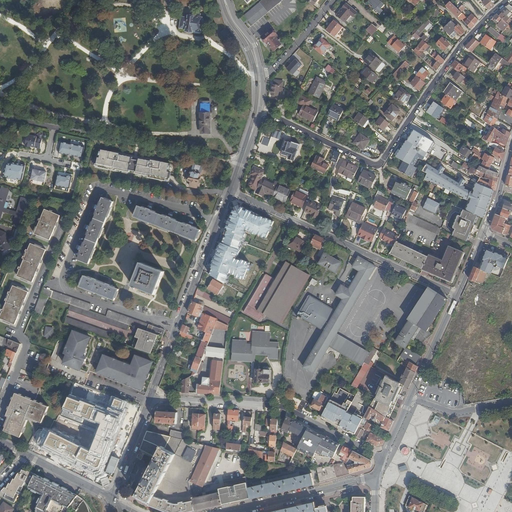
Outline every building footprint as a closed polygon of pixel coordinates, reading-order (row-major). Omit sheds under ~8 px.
[(282,0),(262,0),(244,15),(252,25),(282,0)] [(366,0),(373,6),(372,7),(374,9),(373,10),(377,13),(378,12),(380,14),(383,11),(381,9),(385,5),(379,0),(366,0)] [(482,2),(489,10),(495,5),(494,5),(489,0),(485,0),(484,1),(482,2)] [(450,2),(446,6),(458,17),(462,13),(461,12),(458,9),(450,2)] [(347,3),(337,15),(343,19),(345,16),(348,19),(352,15),(354,17),(358,12),(347,3)] [(511,13),(510,12),(505,8),(501,11),(510,19),(511,16),(511,13)] [(436,9),(431,15),(435,18),(440,12),(436,9)] [(55,15),(55,19),(66,17),(70,14),(66,10),(55,15)] [(510,19),(501,11),(497,15),(506,23),(510,19)] [(462,13),(458,17),(458,18),(460,20),(461,18),(465,23),(471,28),(472,29),(475,25),(468,19),(462,13)] [(202,18),(202,15),(195,14),(194,17),(188,16),(188,18),(181,17),(180,28),(187,29),(186,32),(193,33),(193,30),(200,31),(202,18)] [(472,14),(468,19),(475,25),(479,20),(472,14)] [(506,23),(497,15),(493,17),(495,19),(494,20),(499,25),(498,25),(504,31),(509,25),(508,24),(506,23)] [(423,40),(427,43),(429,40),(422,32),(425,28),(427,31),(432,25),(427,20),(422,25),(416,33),(419,36),(423,40)] [(335,37),(343,27),(335,21),(332,24),(331,26),(327,31),(335,37)] [(455,27),(450,23),(444,29),(449,33),(448,34),(452,38),(458,32),(462,36),(465,32),(458,24),(455,27)] [(373,35),(379,30),(373,24),(367,29),(373,35)] [(395,35),(395,36),(398,33),(390,26),(388,28),(395,35)] [(278,35),(272,28),(262,37),(274,50),(282,44),(276,37),(278,35)] [(395,35),(388,28),(385,31),(392,38),(395,35)] [(493,29),(490,33),(497,39),(500,35),(493,29)] [(481,44),(490,50),(496,42),(487,36),(481,44)] [(445,51),(450,44),(442,37),(437,44),(445,51)] [(319,43),(314,48),(322,55),(330,45),(323,38),(322,38),(319,43)] [(479,42),(474,38),(465,48),(472,52),(479,42)] [(399,53),(405,46),(398,40),(392,46),(399,53)] [(414,51),(424,60),(426,57),(422,53),(429,46),(427,43),(423,40),(414,51)] [(428,60),(426,62),(437,71),(442,65),(443,65),(446,61),(445,61),(435,52),(433,54),(436,57),(435,59),(437,61),(436,62),(435,62),(434,63),(432,62),(431,63),(428,60)] [(370,65),(368,68),(373,72),(375,70),(376,70),(382,62),(371,53),(365,61),(370,65)] [(510,63),(506,61),(496,54),(489,64),(487,66),(494,71),(500,62),(507,67),(508,66),(510,67),(511,64),(510,63)] [(471,56),(469,55),(462,65),(464,66),(466,63),(471,56)] [(475,74),(482,64),(471,56),(466,63),(464,66),(471,71),(475,74)] [(296,59),(287,69),(293,75),(302,65),(296,59)] [(462,65),(456,61),(451,67),(458,71),(459,72),(464,66),(462,65)] [(382,62),(376,70),(378,72),(380,72),(385,66),(385,64),(382,62)] [(471,71),(464,66),(459,72),(466,77),(467,75),(464,73),(465,71),(469,74),(471,71)] [(416,75),(417,76),(423,81),(430,73),(422,67),(416,75)] [(368,68),(362,74),(373,83),(379,76),(373,72),(368,68)] [(398,70),(392,76),(398,81),(401,77),(401,73),(398,70)] [(459,72),(458,71),(453,78),(461,84),(462,83),(466,77),(459,72)] [(419,90),(425,83),(423,81),(417,76),(411,83),(419,90)] [(323,84),(324,82),(316,78),(309,93),(319,98),(325,85),(323,84)] [(283,81),(275,80),(275,83),(274,83),(272,97),(277,97),(278,95),(279,95),(279,91),(282,91),(283,81)] [(462,91),(451,83),(444,93),(447,94),(456,101),(462,91)] [(507,87),(503,93),(508,97),(511,98),(511,99),(511,98),(511,89),(510,89),(507,87)] [(409,101),(412,96),(402,88),(394,98),(404,106),(409,101)] [(508,97),(503,93),(499,100),(498,100),(497,102),(504,106),(506,103),(508,97)] [(451,108),(456,101),(447,94),(442,102),(451,108)] [(314,121),(318,112),(308,106),(310,101),(301,96),(298,102),(304,105),(299,114),(314,121)] [(498,100),(496,98),(488,113),(498,119),(500,115),(503,109),(504,107),(504,106),(497,102),(498,100)] [(210,133),(209,102),(201,102),(202,133),(210,133)] [(443,108),(435,102),(428,113),(436,118),(443,108)] [(344,110),(333,104),(328,115),(336,119),(335,120),(339,121),(344,110)] [(392,121),(400,111),(393,105),(385,114),(392,121)] [(363,126),(368,119),(360,113),(354,121),(363,126)] [(484,121),(492,126),(493,126),(495,122),(498,119),(488,113),(484,121)] [(387,126),(390,123),(381,117),(376,124),(384,130),(386,127),(387,126)] [(468,120),(466,123),(474,129),(476,126),(468,120)] [(485,135),(483,139),(491,142),(494,138),(507,146),(508,143),(509,138),(503,133),(498,130),(497,129),(493,126),(492,126),(487,136),(485,135)] [(414,129),(407,140),(428,153),(435,142),(414,129)] [(274,130),(272,137),(280,139),(282,132),(274,130)] [(363,149),(370,140),(361,134),(354,143),(363,149)] [(27,146),(33,147),(33,145),(37,146),(37,148),(43,149),(45,140),(39,138),(39,137),(29,135),(27,146)] [(269,146),(271,139),(263,137),(261,143),(269,146)] [(428,153),(407,140),(405,144),(407,145),(405,148),(402,147),(400,150),(397,155),(405,160),(404,161),(414,166),(419,157),(424,160),(428,153)] [(87,148),(64,142),(61,153),(84,159),(87,148)] [(286,142),(282,154),(289,156),(288,159),(295,160),(300,144),(292,142),(292,143),(286,142)] [(219,153),(220,146),(208,144),(207,150),(219,153)] [(463,146),(459,152),(468,158),(471,153),(472,151),(463,146)] [(493,155),(502,160),(503,160),(504,157),(505,152),(497,148),(496,148),(493,155)] [(132,158),(121,155),(121,157),(115,156),(116,153),(102,150),(101,158),(99,158),(97,165),(100,166),(100,168),(118,171),(118,169),(130,172),(131,170),(133,160),(132,158)] [(482,159),(484,160),(492,164),(493,161),(495,158),(485,153),(482,159)] [(324,158),(317,155),(312,166),(326,173),(330,165),(323,161),(324,158)] [(138,161),(136,171),(135,173),(148,175),(148,177),(165,180),(165,179),(169,180),(171,172),(169,172),(171,164),(157,161),(157,164),(151,163),(152,162),(141,159),(138,161)] [(353,179),(358,167),(344,160),(338,172),(353,179)] [(484,160),(481,166),(488,170),(489,170),(490,167),(492,164),(484,160)] [(412,177),(417,168),(414,166),(404,161),(401,167),(403,168),(401,172),(412,177)] [(27,166),(21,164),(21,165),(18,165),(18,164),(13,162),(12,164),(8,163),(5,176),(10,177),(10,178),(18,180),(18,179),(23,180),(27,166)] [(465,162),(462,167),(475,175),(481,178),(483,174),(477,170),(465,162)] [(206,167),(202,166),(202,165),(193,163),(191,170),(189,169),(188,174),(186,173),(184,179),(190,181),(189,186),(197,188),(197,185),(199,186),(200,182),(198,182),(200,172),(204,173),(206,167)] [(428,173),(440,179),(466,192),(467,190),(466,189),(466,187),(464,186),(465,185),(467,181),(463,179),(462,180),(460,179),(458,182),(443,173),(444,172),(443,172),(445,168),(442,166),(441,168),(439,167),(437,170),(427,164),(423,171),(428,173)] [(487,175),(498,177),(498,175),(499,173),(498,173),(489,170),(488,170),(481,166),(480,166),(477,170),(483,174),(487,175)] [(262,179),(265,172),(254,167),(251,173),(254,175),(253,177),(249,187),(257,190),(262,179)] [(43,171),(39,170),(35,170),(32,179),(46,182),(48,172),(43,171)] [(371,188),(377,176),(364,170),(358,182),(371,188)] [(426,178),(438,184),(440,179),(428,173),(428,174),(426,178)] [(73,177),(68,176),(68,177),(59,175),(57,186),(71,189),(73,177)] [(475,175),(472,179),(472,180),(478,183),(495,190),(496,191),(496,187),(497,182),(490,181),(489,183),(480,180),(481,178),(475,175)] [(257,190),(255,192),(260,194),(262,191),(265,192),(273,196),(278,186),(262,179),(257,190)] [(440,179),(438,184),(465,197),(465,198),(472,201),(470,207),(469,206),(467,211),(478,216),(484,218),(488,209),(491,202),(475,195),(475,193),(474,193),(467,190),(466,192),(440,179)] [(407,199),(412,189),(407,187),(408,186),(402,183),(401,185),(397,182),(392,192),(407,199)] [(495,190),(478,183),(474,193),(475,193),(475,195),(491,202),(493,197),(495,190)] [(278,186),(273,196),(286,202),(291,190),(278,185),(278,186)] [(297,186),(290,202),(302,208),(309,192),(297,186)] [(415,200),(421,188),(418,186),(417,187),(418,188),(416,192),(415,192),(411,201),(414,202),(415,200)] [(5,208),(9,192),(2,190),(0,197),(0,217),(2,218),(4,212),(16,215),(14,221),(22,223),(29,199),(21,197),(17,212),(5,208)] [(386,210),(389,211),(390,210),(393,203),(379,196),(375,206),(385,211),(386,210)] [(89,263),(113,201),(103,197),(78,259),(89,263)] [(311,197),(305,211),(318,217),(323,205),(322,202),(311,197)] [(339,217),(344,200),(333,197),(329,210),(336,212),(335,216),(339,217)] [(436,214),(441,203),(428,197),(423,208),(436,214)] [(418,201),(415,200),(414,202),(412,206),(411,209),(415,210),(416,211),(419,204),(417,203),(418,201)] [(511,203),(506,201),(503,208),(511,211),(511,203)] [(352,202),(346,215),(360,221),(366,208),(352,202)] [(407,209),(393,203),(390,210),(393,211),(392,213),(396,215),(395,216),(398,217),(398,218),(402,220),(407,209)] [(200,230),(139,205),(134,216),(196,241),(200,230)] [(247,234),(271,240),(277,218),(236,207),(231,226),(242,229),(248,230),(247,234)] [(511,211),(503,208),(502,212),(501,216),(506,218),(508,219),(511,211)] [(60,215),(45,209),(41,219),(40,218),(39,220),(40,221),(38,227),(36,226),(36,228),(37,228),(36,231),(35,230),(34,232),(35,233),(50,240),(60,215)] [(454,234),(453,236),(467,241),(468,240),(470,234),(471,232),(472,233),(473,232),(476,225),(476,224),(475,224),(476,222),(478,217),(478,216),(467,211),(465,210),(463,213),(462,215),(462,216),(460,215),(459,216),(457,221),(456,223),(454,228),(454,229),(456,230),(455,232),(454,234)] [(408,217),(406,220),(439,235),(441,229),(413,215),(409,213),(407,216),(408,217)] [(501,216),(496,214),(494,221),(492,226),(493,229),(503,233),(507,235),(511,226),(506,224),(506,225),(504,224),(506,218),(501,216)] [(360,221),(346,215),(346,216),(359,223),(360,221)] [(364,222),(358,234),(363,236),(362,238),(368,241),(369,239),(373,241),(378,229),(364,222)] [(384,227),(379,238),(384,240),(383,240),(386,242),(390,244),(391,244),(394,245),(399,235),(388,230),(388,229),(384,227)] [(227,228),(212,274),(231,280),(232,277),(246,282),(253,262),(240,258),(247,235),(227,228)] [(0,245),(3,252),(12,249),(11,246),(16,244),(15,240),(17,239),(19,239),(21,230),(14,229),(13,235),(8,237),(6,233),(0,230),(0,245)] [(321,246),(324,239),(316,235),(312,242),(321,246)] [(301,252),(306,242),(294,236),(289,245),(301,252)] [(396,241),(392,251),(391,253),(423,268),(429,256),(396,241)] [(46,250),(31,244),(28,250),(26,249),(26,251),(27,252),(25,257),(24,256),(23,258),(25,259),(21,267),(19,267),(19,269),(20,269),(18,276),(32,282),(46,250)] [(423,268),(422,269),(426,271),(427,268),(450,278),(456,265),(462,251),(449,246),(443,260),(430,254),(429,256),(423,268)] [(484,258),(479,269),(491,274),(492,270),(493,270),(495,267),(496,267),(497,266),(504,269),(509,258),(492,250),(491,251),(487,249),(484,258)] [(427,268),(426,271),(452,281),(464,252),(462,251),(456,265),(450,278),(427,268)] [(336,272),(342,262),(325,253),(320,263),(336,272)] [(365,362),(369,356),(335,336),(376,266),(359,256),(353,267),(360,271),(349,289),(342,285),(336,295),(344,299),(336,311),(311,296),(299,316),(300,316),(299,318),(300,319),(300,318),(302,320),(303,318),(325,331),(304,367),(314,373),(330,346),(363,366),(365,362)] [(284,325),(309,272),(286,261),(277,279),(264,273),(245,313),(262,321),(265,315),(284,325)] [(164,271),(142,262),(132,285),(155,294),(164,271)] [(479,269),(475,267),(472,273),(469,279),(480,283),(482,278),(478,277),(480,273),(489,278),(490,276),(491,274),(479,269)] [(119,289),(84,275),(80,286),(115,300),(119,289)] [(313,278),(310,283),(315,286),(318,281),(313,278)] [(219,294),(224,285),(213,279),(208,288),(219,294)] [(28,292),(14,286),(11,292),(9,291),(8,293),(10,294),(8,299),(6,298),(5,300),(7,301),(4,309),(2,309),(1,311),(3,311),(0,318),(15,324),(28,292)] [(91,304),(44,287),(41,294),(49,296),(70,304),(89,310),(91,304)] [(427,331),(447,299),(429,287),(409,319),(410,320),(396,341),(406,348),(420,326),(427,331)] [(213,297),(198,288),(195,294),(211,301),(213,297)] [(49,296),(41,294),(34,312),(41,314),(49,296)] [(205,303),(194,298),(190,307),(217,320),(228,326),(230,323),(232,319),(204,306),(205,303)] [(106,316),(89,310),(70,304),(68,310),(127,330),(129,324),(106,316)] [(217,320),(190,307),(188,312),(202,318),(198,328),(212,334),(214,328),(217,320)] [(108,310),(106,316),(129,324),(139,328),(158,335),(163,336),(165,330),(108,310)] [(65,316),(63,322),(110,339),(112,333),(65,316)] [(228,326),(217,320),(214,328),(228,330),(228,326)] [(190,327),(183,324),(181,331),(186,333),(187,334),(190,327)] [(45,337),(53,338),(54,327),(46,326),(45,337)] [(139,328),(138,332),(157,339),(158,335),(139,328)] [(92,337),(73,330),(64,354),(66,355),(63,364),(82,371),(87,357),(85,356),(92,337)] [(186,333),(181,331),(180,334),(185,336),(192,339),(193,336),(187,334),(186,333)] [(278,358),(279,343),(270,342),(270,332),(253,331),(252,344),(247,344),(247,341),(233,340),(232,360),(252,361),(252,353),(269,354),(269,357),(278,358)] [(132,346),(150,353),(153,354),(155,355),(160,343),(156,342),(157,339),(138,332),(132,346)] [(21,344),(0,335),(0,345),(2,346),(4,342),(7,344),(7,345),(18,350),(21,344)] [(203,359),(207,347),(209,343),(203,340),(197,357),(203,359)] [(13,363),(18,351),(7,347),(4,354),(12,357),(10,362),(13,363)] [(206,356),(224,358),(225,349),(207,347),(206,356)] [(369,365),(378,349),(374,347),(369,356),(365,362),(369,365)] [(403,364),(416,372),(418,366),(416,365),(421,356),(406,348),(401,356),(407,360),(405,363),(401,361),(400,362),(403,364)] [(132,365),(104,354),(96,373),(143,391),(154,362),(136,355),(132,365)] [(188,369),(197,373),(203,359),(197,357),(193,365),(190,364),(188,369)] [(198,384),(197,393),(220,394),(224,361),(213,360),(210,385),(198,384)] [(357,388),(370,366),(369,365),(365,362),(363,366),(351,385),(357,388)] [(400,382),(405,386),(409,388),(410,385),(416,372),(403,364),(401,367),(405,369),(403,373),(402,373),(399,378),(402,379),(400,382)] [(269,382),(270,367),(264,367),(264,369),(256,369),(255,382),(263,382),(269,382)] [(181,379),(184,380),(190,377),(197,373),(188,369),(186,368),(181,379)] [(405,386),(400,382),(387,375),(376,397),(375,397),(370,406),(389,419),(399,399),(405,386)] [(317,388),(312,397),(315,399),(319,401),(322,394),(323,392),(317,388)] [(337,394),(335,392),(331,398),(331,399),(334,401),(338,403),(343,406),(345,402),(347,398),(350,393),(340,388),(337,394)] [(49,406),(16,393),(7,414),(10,415),(4,430),(21,437),(28,420),(26,419),(27,416),(42,422),(49,406)] [(331,398),(322,394),(319,401),(315,399),(311,406),(321,411),(322,410),(324,412),(331,399),(331,398)] [(129,404),(113,397),(108,410),(70,396),(69,400),(64,409),(103,424),(92,451),(53,431),(44,448),(96,475),(103,472),(129,404)] [(331,399),(324,412),(328,414),(333,404),(334,401),(331,399)] [(333,417),(330,422),(339,427),(347,412),(352,402),(349,400),(347,403),(345,402),(343,406),(342,408),(336,405),(333,404),(328,414),(333,417)] [(429,419),(433,411),(416,403),(414,406),(415,412),(414,415),(420,418),(421,422),(418,427),(420,438),(432,436),(430,427),(438,425),(442,418),(436,415),(433,421),(429,419)] [(381,427),(389,431),(394,421),(389,419),(370,406),(364,417),(369,419),(371,416),(373,417),(373,418),(373,419),(374,420),(380,423),(381,421),(383,422),(381,427)] [(239,420),(239,411),(229,410),(228,423),(231,424),(231,420),(239,420)] [(176,424),(177,413),(157,411),(156,423),(176,424)] [(325,418),(324,419),(330,422),(333,417),(328,414),(324,412),(322,417),(325,418)] [(347,412),(339,427),(355,435),(361,423),(364,419),(360,417),(361,416),(355,413),(354,415),(351,414),(347,412)] [(251,425),(252,417),(244,416),(243,432),(246,432),(246,425),(251,425)] [(290,431),(294,420),(289,417),(286,418),(282,430),(289,432),(290,431)] [(364,419),(361,423),(365,426),(364,428),(371,431),(366,441),(377,446),(383,445),(385,440),(379,437),(380,434),(375,432),(376,429),(373,428),(374,426),(368,423),(369,419),(364,417),(364,419)] [(277,433),(278,419),(267,419),(266,424),(269,424),(269,426),(271,426),(271,430),(272,430),(272,433),(277,433)] [(307,430),(308,427),(294,420),(290,431),(303,437),(307,430)] [(361,423),(355,435),(361,438),(364,431),(362,429),(363,427),(364,428),(365,426),(361,423)] [(315,430),(314,430),(308,427),(307,430),(303,437),(297,449),(293,457),(292,459),(303,464),(306,459),(311,461),(325,436),(315,430)] [(171,430),(170,436),(183,439),(183,433),(171,430)] [(136,498),(149,505),(164,477),(191,490),(190,480),(206,445),(187,440),(183,439),(170,436),(147,431),(140,448),(156,456),(142,485),(142,484),(138,491),(139,491),(137,495),(138,495),(136,498)] [(333,458),(340,444),(325,436),(315,456),(333,458)] [(282,451),(293,457),(297,449),(285,443),(282,451)] [(204,486),(220,448),(208,445),(192,481),(204,486)] [(263,460),(275,461),(276,446),(272,446),(271,451),(270,451),(270,454),(265,454),(265,451),(263,451),(241,447),(241,450),(240,453),(262,458),(263,460)] [(344,446),(338,456),(344,460),(343,463),(347,462),(349,458),(353,450),(344,446)] [(348,465),(351,473),(371,468),(373,464),(371,460),(353,450),(349,458),(355,461),(355,463),(348,465)] [(477,455),(478,455),(475,457),(481,465),(489,459),(482,451),(477,455)] [(417,477),(443,486),(444,481),(438,478),(439,475),(442,476),(444,469),(418,460),(415,470),(419,472),(417,477)] [(317,467),(320,482),(351,473),(348,465),(347,462),(343,463),(330,464),(329,465),(317,467)] [(37,476),(38,474),(35,473),(34,473),(30,471),(30,472),(28,471),(28,472),(22,469),(21,473),(19,472),(18,473),(15,479),(13,478),(11,484),(9,483),(7,488),(5,487),(2,490),(7,493),(3,497),(15,503),(25,481),(30,484),(32,485),(37,476)] [(113,486),(116,475),(104,472),(101,483),(113,486)] [(247,483),(250,498),(314,483),(312,473),(299,476),(299,472),(247,483)] [(44,479),(37,476),(32,485),(30,484),(28,488),(42,496),(36,507),(36,511),(48,511),(46,511),(52,500),(67,509),(77,497),(67,491),(68,490),(62,487),(62,488),(59,487),(59,486),(53,482),(52,483),(49,482),(50,481),(45,478),(44,479)] [(164,477),(149,505),(167,511),(186,511),(195,510),(192,497),(191,490),(164,477)] [(220,492),(222,504),(250,498),(247,483),(245,477),(223,482),(224,487),(219,489),(220,492)] [(192,497),(195,510),(222,504),(220,492),(193,498),(193,497),(192,497)] [(352,511),(352,510),(353,510),(353,511),(366,511),(366,495),(355,495),(354,498),(353,499),(353,506),(350,506),(350,508),(349,510),(352,511)] [(89,511),(90,511),(87,505),(85,501),(78,496),(77,497),(67,509),(70,511),(89,511)] [(422,511),(423,511),(427,505),(412,497),(409,507),(414,509),(422,511)] [(12,511),(15,509),(4,502),(0,508),(0,511),(12,511)] [(329,511),(328,506),(327,506),(326,504),(320,505),(321,507),(317,508),(316,502),(271,511),(329,511)]
